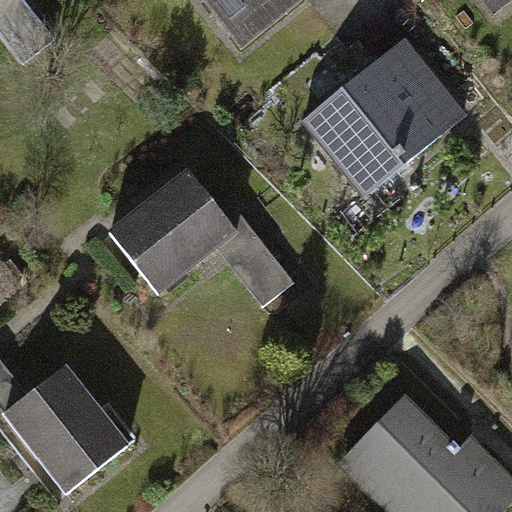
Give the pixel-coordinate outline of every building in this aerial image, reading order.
[(0,0),(0,35),(28,71),(61,45),(24,0),(0,0)] [(203,0),(247,54),(315,0),(203,0)] [(511,15),(511,0),(478,0),(500,26),(511,15)] [(369,201),(473,117),(413,43),(309,127),(369,201)] [(240,236),(191,175),(113,237),(165,303),(224,256),(269,312),(302,286),(254,226),(240,236)] [(0,313),(29,291),(6,262),(0,266),(0,313)] [(65,508),(136,452),(71,371),(38,397),(1,350),(0,350),(0,413),(7,422),(1,427),(65,508)] [(454,452),(399,397),(325,469),(367,511),(507,511),(511,508),(511,475),(471,435),(454,452)]
